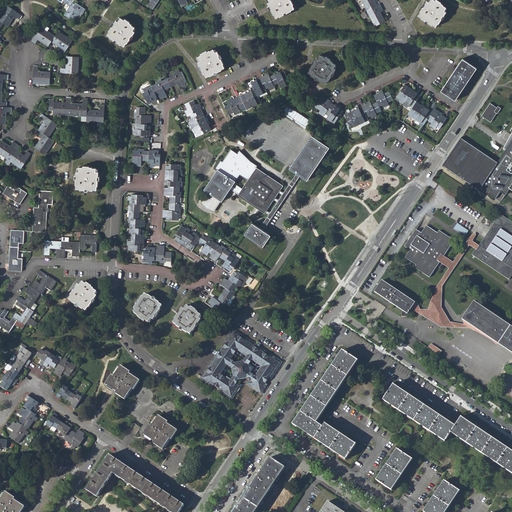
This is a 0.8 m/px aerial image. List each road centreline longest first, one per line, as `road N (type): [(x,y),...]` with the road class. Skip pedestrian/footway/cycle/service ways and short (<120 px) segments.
road 1 (residential): [(500,56),(333,310)]
road 2 (residential): [(111,267),(116,315),(134,347),(252,432)]
road 3 (residential): [(511,428),(333,310)]
road 4 (residential): [(161,190),(160,234),(208,270),(194,286),(158,269),(111,267)]
road 5 (residential): [(250,67),(165,107),(161,190)]
road 6 (residential): [(401,44),(236,35)]
road 7 (residential): [(252,432),(333,310)]
road 8 (residential): [(252,432),(373,511)]
road 9 (residential): [(230,34),(184,33),(157,43),(131,67),(121,95)]
